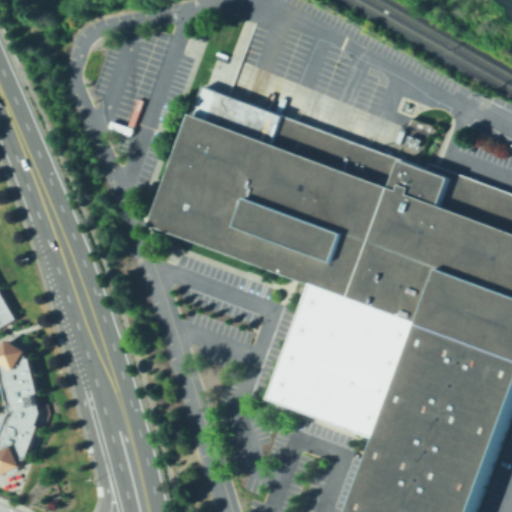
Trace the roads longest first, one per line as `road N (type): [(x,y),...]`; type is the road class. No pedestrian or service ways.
road 1 (primary): [(0,93),(86,314)]
road 2 (primary): [(86,314),(142,511)]
road 3 (primary): [(86,314),(81,391),(108,511)]
